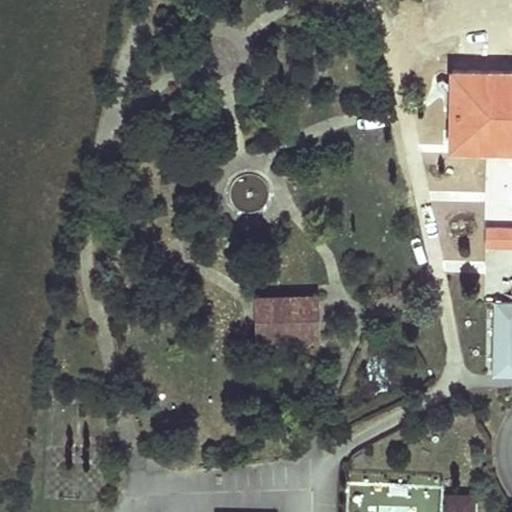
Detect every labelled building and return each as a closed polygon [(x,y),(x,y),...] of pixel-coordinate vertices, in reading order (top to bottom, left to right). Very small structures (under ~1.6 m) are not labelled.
[(446,84),(449,96),(483,87),(480,75),(446,84)] [(449,96),(446,84),(435,87),(437,99),(449,96)] [(294,176),(289,165),(279,169),(284,180),(294,176)] [(317,336),(316,295),(256,296),(256,338),(317,336)] [(511,299),(492,299),(491,375),(511,375),(511,299)] [(266,410),(243,418),(246,426),(269,417),(266,410)] [(474,511),(475,496),(445,494),(444,511),(474,511)]
